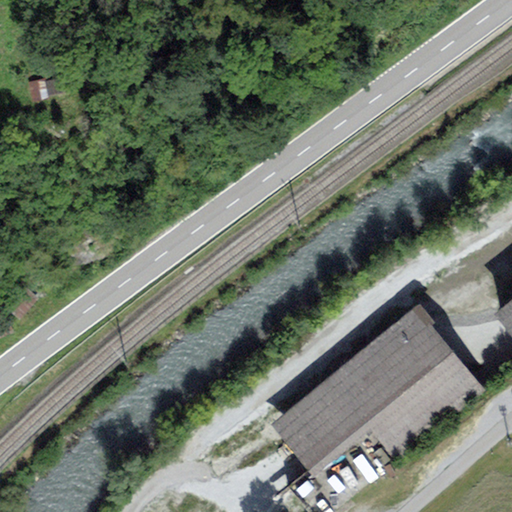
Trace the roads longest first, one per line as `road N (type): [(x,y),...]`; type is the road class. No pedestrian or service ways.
road 1 (primary): [(509,0),(0,376)]
road 2 (residential): [(511,421),(407,511)]
